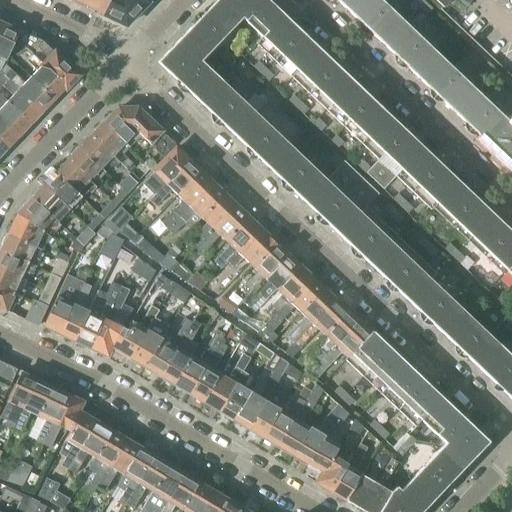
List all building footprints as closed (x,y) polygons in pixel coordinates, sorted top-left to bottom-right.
[(93,13),(102,17),(109,0),(91,0),(88,7),(92,9),(93,13)] [(109,0),(102,17),(125,27),(151,0),(109,0)] [(217,0),(160,60),(156,63),(160,67),(442,336),(511,401),(511,234),(265,0),(217,0)] [(511,119),(508,124),(378,0),(334,0),(487,146),(511,169),(511,119)] [(450,0),(433,0),(442,9),(450,0)] [(423,2),(418,8),(426,15),(431,10),(423,2)] [(0,69),(3,64),(3,61),(4,62),(17,33),(16,33),(15,29),(11,27),(7,28),(0,24),(0,69)] [(58,77),(68,87),(76,79),(34,38),(22,32),(18,40),(50,71),(48,73),(56,80),(58,77)] [(30,77),(52,99),(53,99),(56,99),(60,95),(60,92),(63,89),(65,91),(68,87),(58,77),(56,80),(48,73),(50,71),(18,40),(14,50),(19,55),(23,50),(31,57),(25,63),(35,71),(30,77)] [(482,68),(489,75),(494,70),(487,63),(482,68)] [(3,64),(0,69),(0,70),(26,96),(25,97),(32,105),(35,102),(42,110),(45,107),(48,108),(53,104),(52,100),(52,99),(30,77),(23,84),(3,64)] [(11,96),(6,102),(29,124),(33,124),(37,120),(36,116),(42,110),(35,102),(32,105),(25,97),(26,96),(0,70),(0,84),(2,86),(2,87),(11,96)] [(494,70),(489,75),(497,82),(502,77),(494,70)] [(0,96),(0,118),(2,121),(1,122),(8,130),(11,127),(19,135),(22,132),(25,132),(29,128),(28,125),(29,124),(6,102),(0,96)] [(117,110),(114,113),(147,144),(161,157),(173,145),(136,109),(117,110)] [(104,123),(103,124),(128,148),(134,142),(136,144),(142,149),(147,144),(114,113),(111,116),(108,115),(103,120),(104,123)] [(0,118),(0,143),(5,149),(6,148),(9,149),(13,145),(13,141),(19,135),(11,127),(8,130),(1,122),(2,121),(0,118)] [(94,133),(91,137),(119,163),(124,158),(121,155),(128,148),(103,124),(101,126),(98,125),(93,130),(94,133)] [(80,148),(79,149),(104,173),(110,167),(113,169),(119,163),(91,137),(87,140),(84,140),(79,145),(80,148)] [(71,158),(67,162),(95,188),(100,182),(97,180),(104,173),(79,149),(78,151),(75,150),(70,155),(71,158)] [(141,208),(148,201),(172,176),(174,178),(181,171),(178,168),(186,161),(182,157),(183,154),(179,150),(175,151),(174,150),(152,174),(157,179),(148,188),(136,201),(141,208)] [(170,191),(176,196),(199,173),(198,172),(199,169),(194,165),(191,166),(186,161),(178,168),(181,171),(174,178),(172,176),(148,201),(153,207),(161,200),(170,191)] [(56,173),(55,174),(81,198),(86,192),(89,194),(95,188),(67,162),(63,166),(60,165),(55,170),(56,173)] [(131,175),(137,181),(149,169),(142,163),(131,175)] [(160,223),(167,229),(196,199),(197,200),(204,193),(201,191),(209,183),(206,180),(206,176),(202,172),(199,173),(176,196),(181,202),(172,211),(172,212),(160,223)] [(47,183),(43,187),(69,211),(71,213),(76,207),(74,205),(81,198),(55,174),(55,175),(51,175),(46,180),(47,183)] [(117,187),(121,190),(126,195),(136,184),(127,176),(117,187)] [(188,230),(200,219),(222,195),(221,195),(222,192),(218,188),(215,189),(209,183),(201,191),(204,193),(197,200),(196,199),(167,229),(173,234),(183,225),(188,230)] [(33,198),(31,200),(56,224),(69,211),(43,187),(40,191),(37,190),(32,195),(33,198)] [(121,190),(109,202),(114,207),(126,195),(121,190)] [(188,242),(194,248),(219,221),(222,224),(228,216),(226,214),(233,206),(229,202),(230,199),(226,195),(223,196),(222,195),(200,219),(205,224),(188,242)] [(60,227),(56,224),(31,200),(30,201),(27,200),(22,206),(23,209),(17,216),(50,238),(60,227)] [(109,202),(98,214),(103,219),(114,207),(109,202)] [(219,238),(223,241),(246,218),(245,218),(246,215),(242,210),(239,211),(233,206),(226,214),(228,216),(222,224),(219,221),(194,248),(201,255),(219,238)] [(119,208),(102,226),(114,236),(130,219),(119,208)] [(85,227),(86,228),(91,233),(103,221),(102,220),(103,219),(98,214),(85,227)] [(8,234),(8,236),(39,251),(37,250),(41,241),(45,244),(50,238),(17,216),(13,224),(10,225),(7,231),(8,234)] [(220,269),(226,262),(243,244),(245,246),(252,238),(249,236),(256,228),(253,225),(254,221),(250,218),(246,219),(246,218),(223,241),(229,247),(213,263),(220,269)] [(117,234),(132,242),(137,236),(125,225),(117,234)] [(100,227),(94,234),(104,242),(110,234),(100,227)] [(74,240),(75,240),(82,247),(93,235),(91,233),(86,228),(74,240)] [(244,287),(250,293),(271,271),(273,272),(280,265),(277,262),(284,254),(281,251),(281,248),(277,244),(273,244),(269,240),(270,237),(266,233),(263,234),(256,228),(249,236),(252,238),(245,246),(243,244),(226,262),(233,269),(242,259),(256,273),(247,283),(244,287)] [(2,247),(0,252),(35,268),(38,260),(35,259),(39,251),(8,236),(7,238),(4,238),(1,244),(2,247)] [(82,247),(75,240),(67,248),(74,256),(82,247)] [(0,270),(24,282),(28,273),(32,275),(35,268),(0,252),(0,270)] [(53,258),(58,260),(64,263),(66,257),(56,253),(53,258)] [(269,285),(275,290),(297,267),(297,266),(297,263),(293,259),(290,260),(284,254),(277,262),(280,265),(273,272),(271,271),(250,293),(239,305),(245,310),(269,285)] [(58,260),(51,275),(59,279),(66,265),(63,263),(64,263),(58,260)] [(140,278),(147,267),(136,260),(129,272),(140,278)] [(258,320),(264,324),(294,292),(296,294),(303,287),(300,285),(308,277),(304,274),(305,270),(301,266),(298,267),(297,267),(275,290),(280,295),(263,312),(264,313),(258,320)] [(171,273),(181,280),(185,274),(176,267),(171,273)] [(0,289),(20,299),(23,291),(20,290),(24,282),(0,270),(0,289)] [(52,331),(60,334),(65,324),(61,322),(65,314),(67,315),(82,284),(86,275),(78,271),(64,301),(56,297),(42,326),(43,326),(44,330),(50,332),(52,331)] [(153,283),(158,287),(168,293),(173,285),(165,277),(159,273),(153,283)] [(49,274),(41,289),(52,294),(53,291),(59,279),(51,275),(49,274)] [(186,283),(198,291),(202,287),(191,277),(186,283)] [(293,307),(299,313),(321,290),(321,289),(321,286),(317,282),(314,283),(308,277),(300,285),(303,287),(296,294),(294,292),(264,324),(256,333),(270,343),(276,337),(271,332),(281,322),(280,321),(293,307)] [(73,341),(74,341),(87,312),(79,308),(90,288),(82,284),(67,315),(65,314),(61,322),(65,324),(60,334),(64,336),(65,340),(70,342),(73,341)] [(84,345),(92,349),(96,339),(93,337),(96,329),(98,330),(116,291),(117,291),(119,287),(111,284),(105,295),(105,294),(95,316),(87,312),(74,341),(75,341),(75,344),(81,347),(84,345)] [(168,294),(182,304),(189,295),(174,285),(168,294)] [(110,347),(112,347),(123,330),(111,324),(117,310),(119,311),(128,291),(119,287),(117,291),(116,291),(98,330),(96,329),(93,337),(96,339),(92,349),(96,351),(96,354),(102,357),(105,355),(106,356),(110,347)] [(20,299),(0,289),(0,309),(10,314),(14,305),(17,306),(20,299)] [(41,291),(36,303),(46,308),(52,294),(41,289),(41,290),(41,291)] [(288,336),(294,341),(318,315),(320,317),(327,310),(325,308),(332,300),(328,296),(329,293),(325,289),(322,290),(321,290),(299,313),(305,318),(288,336)] [(228,299),(221,306),(230,314),(236,307),(228,299)] [(317,330),(323,335),(345,312),(344,312),(345,308),(341,304),(337,305),(332,300),(325,308),(327,310),(320,317),(318,315),(294,341),(283,353),(291,358),(317,330)] [(46,308),(36,303),(32,301),(23,320),(37,327),(46,308)] [(124,354),(131,359),(137,349),(133,347),(138,340),(139,341),(157,311),(150,306),(138,326),(130,322),(125,331),(123,330),(112,347),(115,349),(116,353),(121,356),(124,354)] [(143,366),(144,367),(161,339),(162,340),(168,329),(160,324),(165,315),(157,311),(139,341),(138,340),(133,347),(137,349),(131,359),(135,361),(135,365),(140,368),(143,366)] [(309,360),(316,366),(322,359),(321,357),(324,355),(325,356),(343,337),(344,339),(351,332),(348,330),(356,323),(352,320),(352,316),(348,312),(345,313),(345,312),(323,335),(328,341),(317,352),(309,360)] [(153,372),(161,377),(166,367),(163,365),(167,358),(169,359),(190,323),(182,318),(174,331),(168,328),(168,329),(162,340),(161,339),(144,367),(145,367),(145,371),(150,373),(153,372)] [(173,384),(174,384),(190,357),(183,352),(199,325),(192,321),(190,323),(169,359),(167,358),(163,365),(166,367),(161,377),(164,379),(165,382),(170,386),(173,384)] [(341,353),(346,358),(370,332),(365,327),(362,328),(356,323),(348,330),(351,332),(344,339),(343,337),(325,356),(324,355),(321,357),(322,359),(316,366),(311,371),(304,367),(302,370),(314,380),(341,353)] [(360,476),(345,501),(345,502),(362,511),(421,511),(484,447),(488,443),(484,439),(484,440),(371,332),(370,333),(370,332),(346,358),(344,360),(414,426),(415,426),(420,421),(441,440),(436,445),(439,448),(437,450),(438,450),(405,485),(395,475),(385,491),(360,476)] [(183,390),(190,394),(196,385),(192,383),(197,375),(198,376),(220,340),(221,339),(213,334),(197,361),(190,357),(174,384),(174,385),(175,388),(180,392),(183,390)] [(213,408),(220,412),(226,402),(222,400),(227,393),(229,394),(241,372),(249,359),(254,352),(253,351),(258,344),(244,335),(238,345),(246,350),(243,355),(242,355),(234,367),(227,379),(220,374),(203,402),(204,403),(204,406),(210,409),(213,408)] [(203,402),(220,374),(213,370),(228,345),(220,340),(198,376),(197,375),(192,383),(196,385),(190,394),(194,396),(194,400),(200,403),(203,402)] [(253,351),(254,352),(268,362),(273,354),(258,344),(253,351)] [(243,425),(250,430),(255,420),(252,418),(256,411),(258,412),(275,384),(279,378),(282,372),(287,364),(287,363),(279,359),(263,385),(263,384),(256,396),(249,392),(233,420),(234,420),(234,424),(239,427),(243,425)] [(0,362),(0,385),(8,390),(17,370),(0,362)] [(282,372),(296,381),(301,373),(287,364),(282,372)] [(233,419),(233,420),(249,392),(241,387),(249,377),(241,372),(229,394),(227,393),(222,400),(226,402),(220,412),(224,414),(224,418),(229,421),(233,419)] [(3,427),(11,430),(25,401),(27,401),(31,393),(28,391),(33,380),(29,379),(29,375),(23,373),(20,375),(19,374),(6,403),(13,406),(7,418),(3,427)] [(28,413),(36,417),(50,389),(49,388),(49,385),(43,383),(41,384),(33,380),(28,391),(31,393),(27,401),(25,401),(11,430),(19,434),(28,413)] [(282,388),(275,384),(258,412),(256,411),(252,418),(255,420),(250,430),(253,432),(253,435),(259,438),(262,437),(263,437),(286,398),(287,397),(279,392),(282,388)] [(292,454),(292,455),(309,427),(302,423),(322,391),(314,384),(310,392),(288,429),(286,428),(281,435),(285,437),(279,447),(283,449),(283,453),(288,456),(292,454)] [(34,442),(41,445),(55,415),(57,416),(61,407),(58,405),(63,395),(60,393),(59,390),(53,387),(51,389),(50,389),(36,417),(44,421),(34,442)] [(272,443),(279,447),(285,437),(281,435),(286,428),(288,429),(310,392),(302,387),(293,402),(286,398),(263,437),(263,438),(263,441),(269,444),(272,443)] [(332,393),(341,400),(346,395),(337,387),(332,393)] [(59,466),(66,471),(85,440),(86,441),(91,433),(88,431),(93,422),(90,420),(90,417),(84,414),(82,415),(77,413),(81,403),(80,403),(79,400),(74,397),(71,399),(63,395),(58,405),(61,407),(57,416),(55,415),(41,445),(49,449),(59,428),(69,433),(58,452),(65,456),(59,466)] [(346,395),(341,400),(348,407),(353,401),(346,395)] [(302,460),(309,465),(314,455),(311,453),(315,446),(317,447),(340,408),(336,405),(323,420),(316,432),(309,427),(292,455),(293,455),(293,459),(298,462),(302,460)] [(312,470),(320,475),(332,456),(332,457),(338,445),(331,441),(338,429),(337,428),(347,414),(340,408),(317,447),(315,446),(311,453),(314,455),(309,465),(312,467),(312,470)] [(353,419),(353,420),(348,430),(357,435),(362,428),(353,419)] [(367,426),(375,433),(380,428),(373,420),(367,426)] [(86,454),(93,459),(109,431),(109,428),(104,425),(101,427),(93,422),(88,431),(91,433),(86,441),(85,440),(66,471),(73,475),(86,454)] [(421,431),(415,426),(414,426),(392,449),(400,457),(415,442),(413,440),(421,431)] [(380,428),(375,433),(383,441),(388,435),(380,428)] [(88,484),(95,488),(114,458),(115,459),(120,451),(117,449),(123,440),(119,437),(119,434),(113,431),(110,433),(109,432),(109,431),(93,459),(94,459),(88,470),(94,474),(88,484)] [(115,472),(123,476),(139,449),(138,449),(138,446),(133,442),(130,444),(123,440),(117,449),(120,451),(115,459),(114,458),(95,488),(103,492),(115,472)] [(345,501),(360,476),(361,473),(354,469),(361,458),(366,449),(358,444),(354,453),(340,475),(338,474),(333,483),(337,485),(332,493),(345,501)] [(117,501),(124,505),(142,475),(144,476),(149,467),(146,465),(151,456),(148,455),(148,451),(142,448),(139,450),(139,449),(123,476),(115,489),(122,493),(117,501)] [(315,483),(332,493),(337,485),(333,483),(338,474),(340,475),(354,453),(346,449),(340,461),(332,457),(332,456),(320,475),(315,483)] [(144,489),(152,494),(168,466),(167,466),(167,463),(161,460),(159,461),(151,456),(146,465),(149,467),(144,476),(142,475),(124,505),(132,509),(144,489)] [(15,460),(8,474),(5,482),(21,488),(31,468),(15,460)] [(159,511),(171,492),(173,493),(178,485),(174,483),(180,474),(176,472),(176,469),(171,465),(168,467),(168,466),(152,494),(158,498),(151,509),(151,510),(149,511),(159,511)] [(402,466),(396,473),(403,479),(408,472),(402,466)] [(0,480),(5,482),(8,474),(0,470),(0,480)] [(170,511),(174,507),(181,511),(197,484),(196,483),(196,480),(191,477),(188,479),(180,474),(174,483),(178,485),(173,493),(171,492),(159,511),(170,511)] [(36,496),(47,503),(54,492),(58,486),(44,479),(36,496)] [(197,511),(200,509),(201,510),(206,501),(203,499),(208,491),(205,489),(206,486),(200,483),(197,484),(181,511),(182,511),(197,511)] [(217,511),(225,501),(225,497),(219,494),(217,496),(208,491),(203,499),(206,501),(201,510),(200,509),(197,511),(217,511)] [(47,503),(62,511),(68,500),(54,492),(47,503)] [(29,511),(34,501),(23,496),(17,508),(26,511),(29,511)] [(234,511),(237,508),(234,506),(234,503),(229,500),(226,501),(225,501),(217,511),(234,511)]
